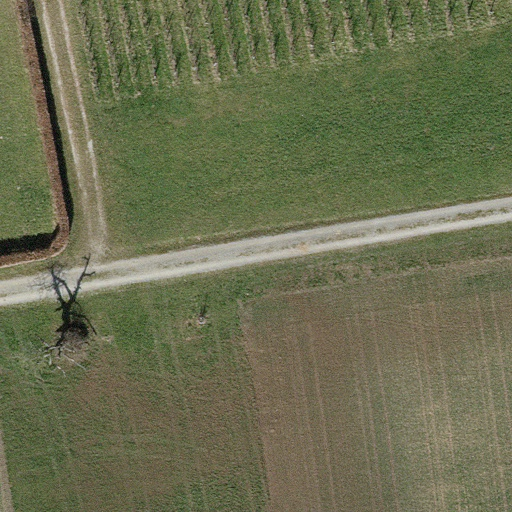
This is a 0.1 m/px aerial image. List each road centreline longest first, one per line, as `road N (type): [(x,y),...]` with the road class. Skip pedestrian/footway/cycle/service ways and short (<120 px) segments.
road 1 (track): [(511,211),(0,298)]
road 2 (track): [(105,282),(53,0)]
